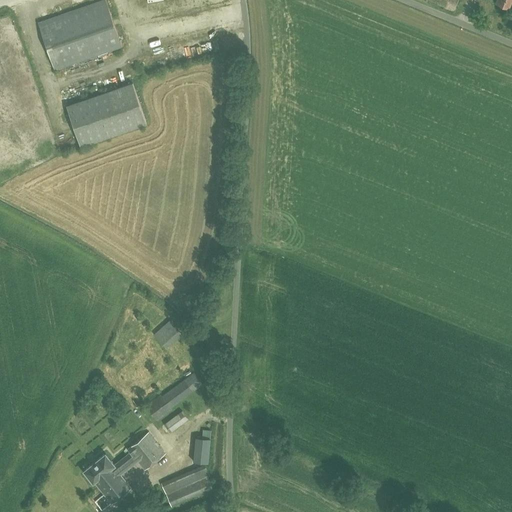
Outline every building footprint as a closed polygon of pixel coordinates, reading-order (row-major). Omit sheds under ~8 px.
[(55,70),(122,47),(106,0),(100,0),(38,22),(55,70)] [(167,13),(179,12),(179,2),(184,2),(183,0),(175,0),(176,1),(167,1),(167,13)] [(511,0),(496,0),(495,3),(509,9),(511,0)] [(81,146),(147,124),(132,82),(66,105),(81,146)] [(166,347),(181,333),(171,321),(155,335),(166,347)] [(171,407),(202,383),(194,372),(162,396),(161,394),(146,406),(157,420),(172,409),(171,407)] [(170,431),(188,418),(182,410),(164,423),(170,431)] [(146,470),(166,453),(148,432),(128,448),(131,453),(128,455),(117,463),(115,465),(106,454),(98,460),(92,465),(85,472),(94,483),(95,482),(113,503),(132,488),(121,475),(138,461),(146,470)] [(210,462),(212,438),(196,437),(194,461),(210,462)] [(171,506),(212,488),(207,476),(209,475),(205,465),(199,468),(162,484),(171,506)]
